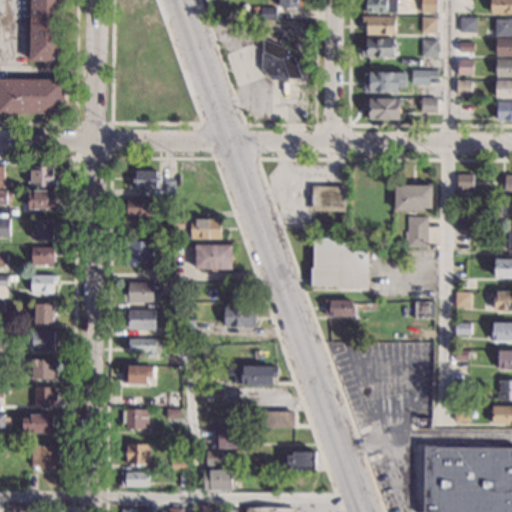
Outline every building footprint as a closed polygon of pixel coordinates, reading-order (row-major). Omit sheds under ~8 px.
[(65,0),(65,61),(29,61),(28,0),(65,0)] [(396,0),(396,13),(365,13),(365,11),(363,11),(363,7),(366,7),(366,0),(396,0)] [(437,0),(437,12),(420,12),(420,0),(437,0)] [(511,0),(511,13),(490,14),(490,0),(511,0)] [(276,19),(260,19),(260,8),(276,8),(276,19)] [(396,35),(365,35),(365,25),(361,25),(361,16),(395,16),(396,35)] [(476,32),(458,32),(458,18),(476,17),(476,32)] [(436,33),(421,33),(421,18),(436,18),(436,33)] [(511,36),(494,36),(494,19),(511,19),(511,36)] [(291,50),(302,78),(288,78),(287,80),(271,80),(261,69),(261,53),(262,52),(262,37),(291,50)] [(511,57),(496,57),(496,38),(511,37),(511,57)] [(394,57),(361,57),(361,46),(365,46),(365,38),(394,38),(394,57)] [(438,57),(420,57),(420,39),(438,39),(438,57)] [(474,52),(458,52),(458,42),(474,42),(474,52)] [(511,78),(496,78),(496,59),(511,58),(511,78)] [(473,74),(456,74),(456,59),(473,59),(473,74)] [(437,79),(429,79),(429,85),(411,85),(411,70),(436,70),(437,79)] [(406,88),(398,88),(398,93),(368,93),(368,92),(363,92),(363,73),(406,72),(406,88)] [(64,113),(0,113),(0,80),(64,80),(64,113)] [(474,94),(456,94),(456,80),(474,80),(474,94)] [(511,80),(511,99),(495,99),(495,80),(511,80)] [(400,120),(368,120),(368,117),(362,117),(362,98),(400,98),(400,120)] [(437,98),(437,112),(420,112),(420,98),(437,98)] [(511,121),(497,121),(497,101),(511,101),(511,121)] [(472,119),(457,119),(457,102),(472,102),(472,119)] [(53,178),(56,178),(56,187),(29,186),(30,165),(53,165),(53,178)] [(157,175),(161,175),(161,187),(157,187),(157,189),(134,189),(134,188),(128,188),(128,171),(134,171),(134,170),(157,170),(157,175)] [(473,189),(457,189),(457,174),(473,174),(473,189)] [(176,195),(165,195),(165,180),(176,180),(176,195)] [(390,207),(380,207),(380,212),(367,212),(367,207),(361,207),(361,180),(390,180),(390,207)] [(432,208),(425,208),(425,210),(394,210),(394,186),(411,186),(411,184),(432,183),(432,208)] [(346,210),(312,210),(312,187),(346,187),(346,210)] [(61,199),(56,199),(56,210),(28,210),(28,190),(61,191),(61,199)] [(511,215),(500,215),(500,202),(505,202),(505,197),(511,196),(511,215)] [(152,216),(126,216),(126,199),(152,198),(152,216)] [(469,224),(470,214),(456,213),(455,223),(469,224)] [(427,246),(407,246),(407,241),(404,241),(404,231),(406,231),(406,217),(427,217),(427,246)] [(9,219),(0,218),(0,236),(9,237),(9,219)] [(220,239),(190,239),(190,238),(183,238),(183,230),(171,230),(171,218),(220,218),(220,239)] [(52,225),(55,225),(54,233),(52,233),(52,239),(31,238),(31,229),(33,229),(34,219),(52,219),(52,225)] [(368,241),(352,241),(352,225),(368,225),(368,241)] [(349,252),(368,251),(368,289),(336,290),(336,287),(310,287),(310,268),(312,268),(312,237),(349,237),(349,252)] [(154,263),(140,263),(140,266),(126,266),(126,241),(154,241),(154,263)] [(232,269),(194,269),(194,245),(232,245),(232,269)] [(54,264),(31,263),(31,246),(55,247),(54,264)] [(511,278),(495,278),(495,259),(511,259),(511,278)] [(170,281),(153,281),(153,268),(170,268),(170,281)] [(0,285),(8,285),(8,275),(0,274),(0,285)] [(55,284),(53,284),(53,292),(30,292),(30,274),(56,274),(55,284)] [(153,302),(127,303),(127,301),(124,301),(124,287),(128,287),(128,282),(153,281),(153,302)] [(511,311),(494,311),(494,291),(511,291),(511,311)] [(471,307),(455,307),(455,292),(471,292),(471,307)] [(173,310),(160,310),(160,296),(173,296),(173,310)] [(354,307),(355,307),(355,316),(325,316),(325,300),(353,300),(354,307)] [(54,324),(33,323),(34,302),(54,302),(54,324)] [(433,319),(414,319),(414,302),(433,302),(433,319)] [(256,327),(224,327),(223,307),(256,307),(256,327)] [(156,329),(127,329),(127,319),(123,319),(123,310),(155,310),(156,329)] [(195,335),(179,335),(179,320),(195,320),(195,335)] [(511,342),(492,342),(492,322),(511,322),(511,342)] [(471,335),(454,335),(454,323),(471,323),(471,335)] [(175,336),(161,336),(161,327),(175,327),(175,336)] [(8,337),(4,337),(4,346),(0,345),(0,329),(8,330),(8,337)] [(52,352),(43,352),(43,349),(31,349),(31,348),(25,348),(25,330),(53,331),(52,352)] [(155,339),(160,339),(161,352),(156,352),(156,357),(146,357),(146,353),(128,353),(128,338),(155,338),(155,339)] [(467,352),(469,352),(469,359),(467,359),(467,360),(454,360),(454,350),(467,350),(467,352)] [(511,369),(497,369),(497,363),(496,363),(496,354),(498,354),(497,350),(511,350),(511,369)] [(56,378),(54,378),(54,380),(32,380),(32,358),(56,358),(56,378)] [(278,377),(276,377),(276,385),(273,385),(273,386),(241,386),(241,384),(234,384),(233,376),(227,376),(227,366),(278,366),(278,377)] [(153,378),(147,378),(147,384),(122,384),(122,367),(153,367),(153,378)] [(469,377),(454,378),(454,367),(469,367),(469,377)] [(469,390),(453,391),(453,380),(453,379),(469,379),(469,390)] [(511,401),(498,401),(498,399),(496,399),(496,391),(498,391),(498,380),(511,380),(511,401)] [(54,391),(60,391),(60,403),(58,403),(58,405),(33,404),(33,386),(54,386),(54,391)] [(179,407),(163,407),(163,391),(179,391),(179,407)] [(470,405),(470,421),(454,421),(454,405),(470,405)] [(511,425),(493,425),(493,406),(511,406),(511,425)] [(180,425),(165,425),(165,408),(180,408),(180,425)] [(148,417),(149,417),(149,428),(142,428),(142,430),(125,430),(124,424),(121,424),(121,411),(125,411),(125,409),(147,409),(148,417)] [(295,428),(251,428),(251,410),(295,410),(295,428)] [(53,422),(57,422),(57,433),(21,433),(22,414),(54,414),(53,422)] [(245,430),(248,430),(248,441),(245,441),(245,448),(217,448),(217,429),(245,429),(245,430)] [(57,453),(61,454),(60,467),(57,467),(57,470),(39,469),(39,467),(31,467),(31,444),(57,445),(57,453)] [(149,464),(126,464),(126,444),(149,444),(149,464)] [(511,511),(423,511),(423,446),(435,446),(435,447),(511,447),(511,511)] [(316,469),(286,469),(286,454),(291,454),(291,450),(316,449),(316,469)] [(222,465),(206,465),(206,451),(222,451),(222,465)] [(186,469),(170,469),(170,458),(186,458),(186,469)] [(232,490),(202,490),(202,470),(231,470),(232,490)] [(146,477),(149,477),(149,486),(120,487),(120,472),(146,472),(146,477)] [(189,487),(179,487),(179,472),(189,472),(189,487)] [(55,511),(39,511),(40,502),(55,502),(55,511)]
